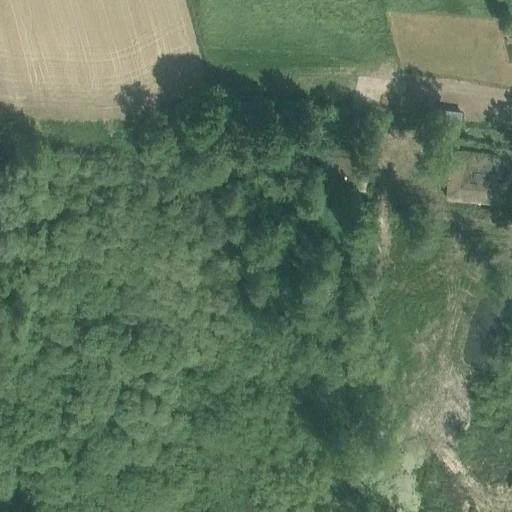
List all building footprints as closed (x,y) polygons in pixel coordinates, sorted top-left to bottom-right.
[(461,113),(429,108),(428,119),(460,124),(461,113)] [(459,142),(447,140),(445,150),(453,150),(458,151),(459,142)] [(263,143),(248,142),(247,153),(262,155),(263,143)] [(445,150),(442,149),(441,166),(451,167),(453,150),(445,150)] [(496,156),(487,154),(486,161),(495,161),(492,190),(462,187),(464,162),(457,161),(458,151),(453,150),(451,167),(448,197),(497,202),(503,198),(497,194),(500,162),(496,156)] [(458,151),(457,161),(464,162),(462,187),(492,190),(495,161),(486,161),(487,154),(458,151)] [(362,161),(330,157),(327,173),(360,177),(362,161)]
